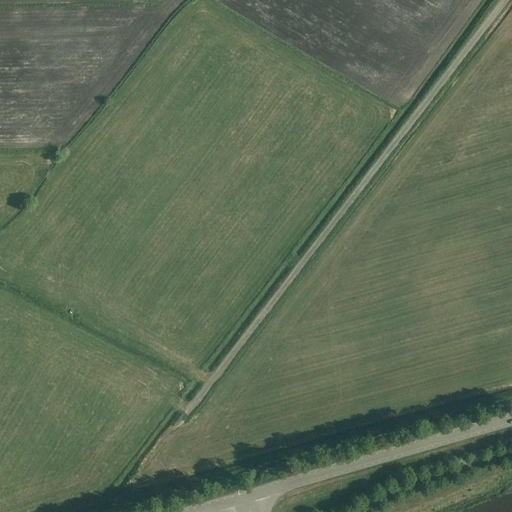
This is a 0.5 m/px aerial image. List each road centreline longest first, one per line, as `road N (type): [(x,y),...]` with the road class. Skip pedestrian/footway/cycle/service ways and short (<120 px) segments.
road 1 (unclassified): [(505,0),(187,412)]
road 2 (tertiary): [(244,497),(511,418)]
